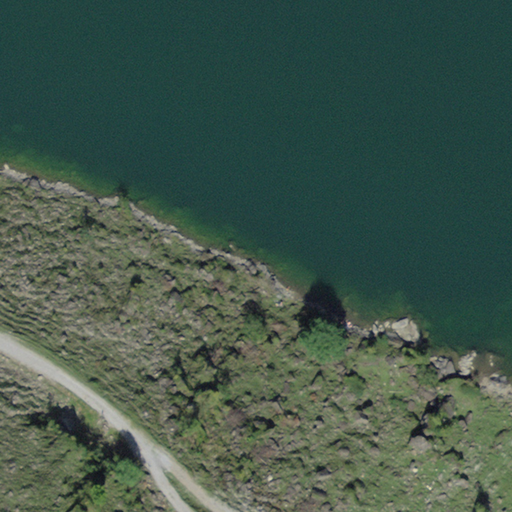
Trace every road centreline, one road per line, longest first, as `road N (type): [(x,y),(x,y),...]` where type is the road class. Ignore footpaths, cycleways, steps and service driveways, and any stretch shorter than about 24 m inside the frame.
road 1 (track): [(134,446),(35,360),(0,344)]
road 2 (track): [(241,511),(134,446)]
